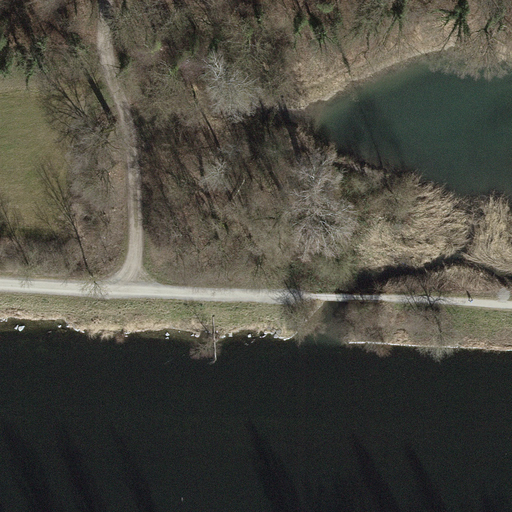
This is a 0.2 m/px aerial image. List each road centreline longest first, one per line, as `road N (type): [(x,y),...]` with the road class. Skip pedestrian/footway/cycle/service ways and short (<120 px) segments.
road 1 (track): [(0,285),(316,296)]
road 2 (track): [(136,290),(135,185),(129,123),(107,63),(109,0)]
